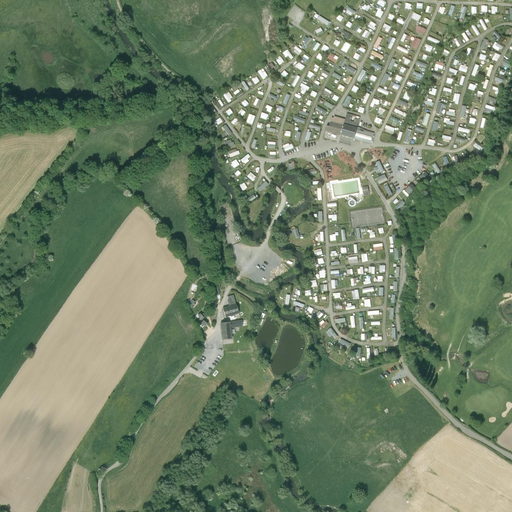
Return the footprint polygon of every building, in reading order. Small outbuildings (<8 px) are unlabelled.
[(350,6),(346,11),(353,16),(356,12),(350,6)] [(381,18),(385,11),(379,8),(376,15),(381,18)] [(412,18),(420,21),(422,15),(414,12),(412,18)] [(320,15),(318,19),(329,25),(331,22),(320,15)] [(483,18),(480,20),(486,30),(489,29),(483,18)] [(369,26),(374,29),(378,24),(372,21),(369,26)] [(437,28),(435,31),(440,33),(443,27),(436,24),(435,27),(437,28)] [(472,26),(478,35),(481,33),(475,24),(472,26)] [(424,35),(427,29),(418,25),(416,31),(424,35)] [(319,36),(325,33),(322,27),(316,30),(319,36)] [(363,36),(368,38),(372,32),(366,29),(363,36)] [(405,42),(406,39),(409,40),(411,35),(405,33),(401,41),(405,42)] [(310,36),(305,44),(308,46),(313,38),(310,36)] [(378,48),(384,38),(380,36),(374,46),(378,48)] [(391,42),(389,48),(392,49),(397,39),(391,36),(389,41),(391,42)] [(460,36),(455,39),(458,47),(464,44),(460,36)] [(418,49),(422,39),(416,37),(412,46),(418,49)] [(490,43),(487,41),(488,39),(486,38),(482,46),(488,48),(490,43)] [(312,48),(317,51),(318,50),(321,44),(316,41),(312,48)] [(348,53),(352,44),(346,41),(342,50),(348,53)] [(366,53),(367,49),(365,48),(367,45),(361,43),(358,50),(366,53)] [(502,51),(504,45),(495,43),(493,49),(502,51)] [(469,47),(467,54),(472,56),(475,50),(469,47)] [(290,56),(292,59),(294,57),(289,49),(283,52),(287,58),(290,56)] [(373,50),(371,55),(383,59),(384,55),(373,50)] [(331,52),(328,58),(337,62),(339,57),(331,52)] [(511,61),(505,57),(503,61),(505,62),(504,65),(510,68),(511,64),(511,61)] [(392,70),(397,59),(394,58),(389,68),(392,70)] [(416,64),(424,67),(424,68),(426,69),(428,64),(418,60),(416,64)] [(443,69),(445,63),(438,60),(436,66),(443,69)] [(273,73),(277,70),(272,62),(268,66),(273,73)] [(356,69),(353,67),(354,65),(350,62),(347,67),(354,72),(356,69)] [(462,64),(460,70),(467,73),(469,67),(462,64)] [(269,76),(266,71),(264,72),(262,69),(259,71),(264,79),(269,76)] [(358,80),(362,82),(367,71),(363,69),(358,80)] [(387,73),(381,83),(385,85),(390,75),(387,73)] [(440,83),(442,77),(435,74),(433,79),(440,83)] [(316,81),(313,85),(319,89),(322,85),(316,81)] [(302,89),(308,92),(311,87),(302,83),(301,86),(303,87),(302,89)] [(378,90),(388,95),(390,91),(380,86),(378,90)] [(323,93),(329,96),(332,91),(326,88),(323,93)] [(240,89),(235,92),(237,97),(243,94),(240,89)] [(405,89),(403,93),(406,94),(405,97),(410,99),(413,93),(405,89)] [(228,101),(234,99),(230,91),(224,94),(228,101)] [(349,95),(343,105),(347,107),(353,97),(349,95)] [(374,107),(375,103),(378,105),(380,100),(375,97),(371,106),(374,107)] [(254,104),(260,107),(263,100),(257,98),(254,104)] [(220,108),(225,105),(221,99),(216,102),(220,108)] [(401,99),(399,102),(402,103),(400,105),(406,108),(408,102),(401,99)] [(325,104),(332,109),(335,105),(327,100),(325,104)] [(493,112),(493,110),(496,110),(497,107),(487,104),(486,107),(488,108),(487,111),(493,112)] [(318,106),(316,109),(326,114),(328,111),(318,106)] [(247,122),(253,125),(256,115),(250,113),(247,122)] [(276,114),(274,120),(280,123),(282,117),(276,114)] [(329,126),(326,126),(325,131),(340,136),(340,135),(370,144),(373,135),(356,130),(358,123),(344,119),(334,116),(333,118),(332,117),(329,126)] [(237,117),(232,121),(236,126),(240,122),(237,117)] [(305,125),(307,120),(300,117),(298,123),(305,125)] [(226,124),(223,127),(230,136),(233,133),(226,124)] [(268,124),(267,131),(276,132),(277,128),(271,127),(271,124),(268,124)] [(387,125),(385,131),(394,134),(396,127),(387,125)] [(408,129),(404,142),(409,143),(413,130),(408,129)] [(435,146),(436,140),(429,138),(428,144),(435,146)] [(227,148),(234,145),(233,139),(225,142),(227,148)] [(477,153),(482,147),(477,142),(472,148),(477,153)] [(241,154),(240,150),(238,151),(237,149),(229,151),(231,158),(241,154)] [(249,159),(251,156),(249,153),(242,159),(246,164),(250,160),(249,159)] [(234,165),(231,166),(233,169),(240,165),(237,160),(232,163),(234,165)] [(376,162),(381,172),(385,170),(380,160),(376,162)] [(438,174),(442,172),(436,162),(433,164),(438,174)] [(421,176),(426,181),(431,177),(426,171),(421,176)] [(256,178),(251,173),(248,176),(254,181),(256,178)] [(384,174),(377,177),(380,184),(387,181),(384,174)] [(258,188),(261,191),(269,183),(266,180),(258,188)] [(406,189),(410,193),(416,186),(411,183),(406,189)] [(390,195),(393,193),(389,184),(385,186),(390,195)] [(247,199),(250,202),(257,197),(255,194),(247,199)] [(403,200),(395,206),(398,209),(405,203),(403,200)] [(307,236),(297,240),(299,246),(309,242),(307,236)] [(230,306),(237,304),(234,296),(229,297),(230,300),(228,301),(230,306)] [(223,308),(226,317),(239,314),(237,304),(230,306),(223,308)] [(311,315),(315,309),(309,306),(306,313),(311,315)] [(329,323),(327,320),(325,321),(324,319),(318,324),(322,328),(329,323)] [(242,320),(220,323),(221,330),(222,340),(232,339),(231,328),(243,326),(242,320)] [(332,327),(326,331),(330,337),(333,335),(335,338),(338,336),(332,327)] [(350,347),(351,343),(341,338),(339,342),(350,347)]
